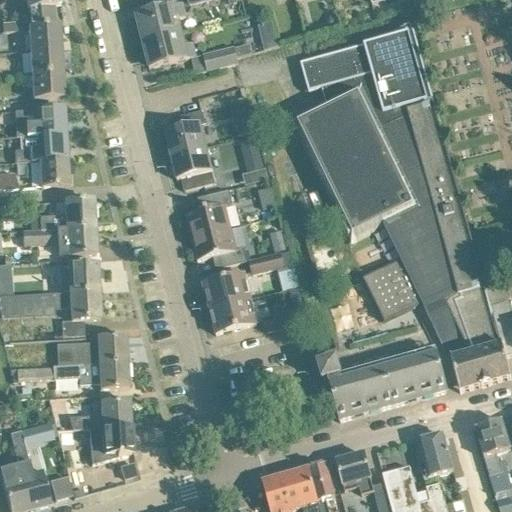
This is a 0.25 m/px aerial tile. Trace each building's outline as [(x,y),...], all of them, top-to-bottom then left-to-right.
[(25,0),(28,14),(29,14),(30,29),(35,29),(55,28),(54,8),(60,7),(58,0),(25,0)] [(188,0),(190,8),(224,0),(223,0),(188,0)] [(411,12),(411,13),(424,10),(421,0),(416,0),(408,2),(411,12)] [(408,2),(401,4),(403,14),(411,12),(408,2)] [(136,17),(143,44),(182,35),(179,21),(186,19),(183,5),(136,17)] [(4,27),(4,36),(26,35),(25,26),(4,27)] [(30,29),(28,29),(30,54),(61,52),(59,27),(55,28),(35,29),(30,29)] [(327,106),(291,124),(351,246),(385,229),(402,262),(365,281),(386,323),(413,310),(422,306),(447,357),(467,348),(470,355),(451,361),(460,391),(461,395),(511,381),(511,380),(508,371),(507,366),(506,361),(503,352),(501,345),(496,346),(429,107),(433,105),(414,34),(302,66),(310,94),(323,91),(327,106)] [(182,35),(143,44),(150,71),(196,60),(193,46),(185,48),(182,35)] [(250,46),(235,50),(204,58),(208,74),(239,66),(237,60),(253,56),(250,46)] [(61,52),(30,54),(32,79),(63,76),(61,52)] [(32,79),(21,79),(22,90),(32,89),(33,103),(64,101),(63,76),(32,79)] [(22,113),(15,114),(16,127),(16,140),(36,139),(66,137),(65,111),(45,112),(35,113),(22,113)] [(185,193),(216,186),(201,127),(205,126),(202,113),(172,121),(175,133),(166,136),(177,182),(182,181),(185,193)] [(250,113),(232,117),(238,140),(256,135),(250,113)] [(15,165),(38,164),(68,162),(66,137),(36,139),(37,151),(14,153),(15,165)] [(258,141),(240,145),(245,164),(263,160),(258,141)] [(68,162),(38,164),(40,190),(70,188),(68,162)] [(201,213),(186,217),(192,239),(223,232),(232,229),(226,208),(234,206),(230,192),(221,195),(198,201),(201,213)] [(63,232),(94,231),(93,203),(65,205),(66,218),(39,220),(40,233),(50,233),(63,232)] [(223,232),(192,239),(197,262),(213,258),(217,272),(240,266),(248,264),(244,250),(237,252),(232,229),(223,232)] [(63,232),(56,232),(57,260),(68,259),(76,259),(96,258),(94,231),(63,232)] [(51,247),(50,233),(40,233),(23,234),(24,248),(51,247)] [(290,254),(280,257),(249,265),(253,278),(283,270),(283,269),(293,266),(290,254)] [(11,268),(0,268),(0,284),(12,283),(11,268)] [(68,269),(58,270),(60,297),(66,296),(98,295),(96,268),(76,269),(68,269)] [(203,287),(210,312),(250,302),(244,277),(203,287)] [(511,286),(487,293),(491,308),(501,345),(503,352),(506,361),(511,358),(511,286)] [(44,298),(45,312),(70,311),(71,324),(100,322),(98,295),(66,296),(54,297),(44,298)] [(13,299),(0,299),(0,320),(0,321),(7,321),(15,311),(14,299),(13,299)] [(307,301),(310,311),(320,309),(317,299),(307,301)] [(250,302),(210,312),(216,337),(257,327),(250,302)] [(294,313),(263,322),(267,335),(298,326),(305,325),(309,324),(306,310),(294,313)] [(328,346),(320,315),(311,317),(320,348),(328,346)] [(98,340),(99,367),(128,365),(126,339),(98,340)] [(332,394),(340,423),(340,425),(448,395),(438,357),(343,383),(337,361),(318,367),(320,372),(307,375),(321,397),(332,394)] [(79,388),(88,388),(100,387),(101,392),(129,391),(128,365),(99,367),(78,368),(57,369),(57,370),(10,372),(13,387),(79,383),(79,388)] [(72,422),(69,422),(72,434),(88,433),(131,430),(130,404),(110,405),(101,406),(101,420),(82,421),(72,422)] [(502,423),(476,431),(490,479),(495,496),(499,511),(511,511),(511,489),(505,465),(500,466),(497,457),(511,453),(502,423)] [(50,427),(40,430),(43,444),(53,442),(50,427)] [(91,457),(91,461),(92,468),(117,461),(117,457),(133,456),(131,430),(88,433),(89,457),(91,457)] [(73,434),(64,435),(64,445),(73,445),(73,434)] [(21,435),(10,439),(13,450),(18,469),(30,511),(35,511),(51,508),(46,489),(42,473),(31,476),(21,435)] [(443,437),(419,444),(425,465),(420,467),(425,482),(454,474),(443,437)] [(374,495),(375,499),(378,511),(392,511),(385,485),(373,488),(371,482),(372,482),(365,456),(337,464),(345,495),(360,491),(362,498),(374,495)] [(326,466),(309,471),(320,511),(327,511),(325,503),(335,500),(336,500),(332,486),(326,466)] [(132,467),(121,470),(124,482),(136,478),(132,467)] [(0,476),(6,499),(9,511),(30,511),(18,469),(0,473),(0,476)] [(410,469),(383,476),(385,485),(392,511),(445,511),(445,508),(439,488),(427,491),(430,504),(420,507),(410,469)] [(269,511),(296,511),(302,510),(302,511),(320,511),(309,471),(262,484),(269,511)] [(68,481),(50,486),(55,503),(72,498),(68,481)] [(83,491),(73,493),(75,501),(85,498),(83,491)] [(464,511),(462,503),(445,508),(445,511),(464,511)]
